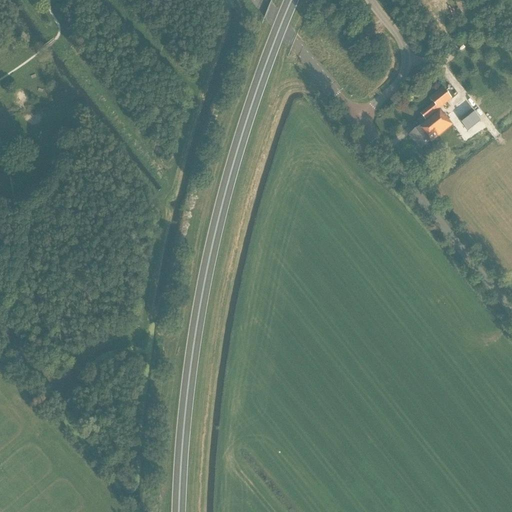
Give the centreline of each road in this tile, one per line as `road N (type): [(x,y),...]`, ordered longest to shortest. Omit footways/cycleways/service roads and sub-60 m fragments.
road 1 (trunk): [(177,511),(198,311),(217,221),(292,0)]
road 2 (unclassified): [(360,122),(511,315)]
road 3 (unclassified): [(360,122),(393,89),(407,57),(369,0)]
